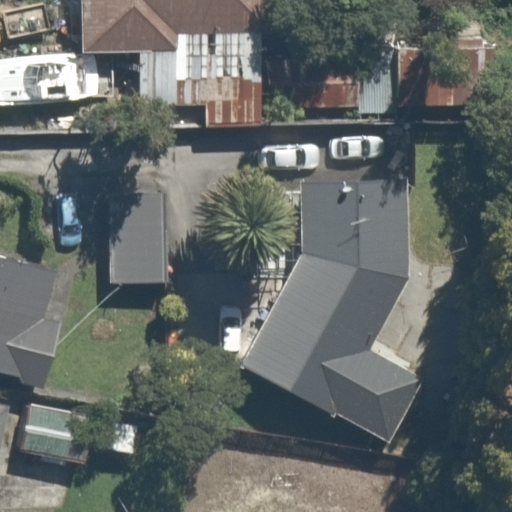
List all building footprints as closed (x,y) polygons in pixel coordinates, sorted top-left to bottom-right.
[(197,128),(270,120),(269,110),(264,50),(260,0),(75,0),(79,52),(131,48),(134,93),(192,89),(197,128)] [(475,38),(388,38),(388,112),(475,112),(475,38)] [(350,43),(264,50),(269,110),(355,103),(350,43)] [(300,181),(301,254),(239,366),(335,419),(337,415),(389,444),(424,382),(368,351),(410,277),(408,179),(300,181)] [(182,192),(111,190),(108,280),(180,282),(182,192)] [(0,375),(45,387),(62,323),(45,318),(57,272),(0,256),(0,375)] [(0,445),(11,399),(0,396),(0,445)] [(94,416),(29,402),(20,449),(85,462),(94,416)]
